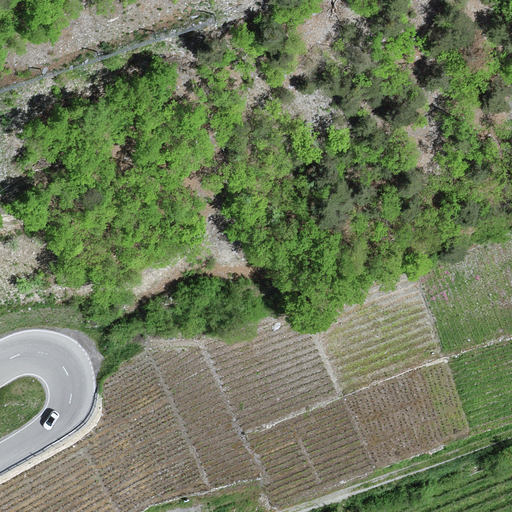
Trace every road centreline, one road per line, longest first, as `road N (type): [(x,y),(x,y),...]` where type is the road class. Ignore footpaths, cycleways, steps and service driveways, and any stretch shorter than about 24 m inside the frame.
road 1 (track): [(291,511),(511,433)]
road 2 (tertiary): [(0,457),(44,430),(71,398),(54,356),(33,351),(0,363)]
